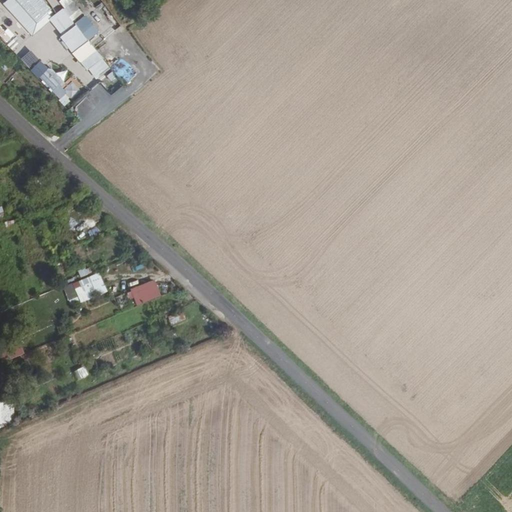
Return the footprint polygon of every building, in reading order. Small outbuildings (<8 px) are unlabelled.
[(43,0),(4,0),(28,37),(51,21),(92,82),(110,70),(90,40),(99,34),(85,14),(83,16),(72,0),(55,0),(51,3),(57,12),(53,14),(43,0)] [(68,88),(49,67),(39,76),(65,105),(72,99),(69,95),(75,89),(72,85),(68,88)] [(5,230),(16,229),(15,220),(4,221),(5,230)] [(87,267),(78,270),(81,277),(90,274),(87,267)] [(63,287),(72,307),(106,292),(97,272),(63,287)] [(128,290),(135,307),(161,296),(154,279),(128,290)] [(180,314),(168,317),(170,324),(182,321),(180,314)] [(13,348),(15,356),(24,354),(22,346),(13,348)] [(77,379),(88,376),(86,367),(75,370),(77,379)] [(13,401),(0,401),(0,425),(14,426),(13,401)]
